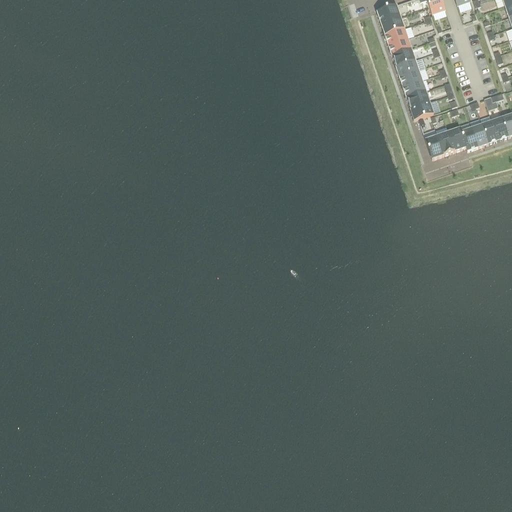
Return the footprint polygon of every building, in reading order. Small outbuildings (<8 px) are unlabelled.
[(445,13),(441,0),(426,0),(432,17),(445,13)] [(453,0),(457,9),(470,4),(468,0),(453,0)] [(381,25),(400,19),(396,8),(377,14),(381,25)] [(381,25),(384,36),(403,29),(400,19),(381,25)] [(388,47),(407,40),(403,29),(384,36),(388,47)] [(411,51),(407,40),(388,47),(392,58),(411,51)] [(415,62),(411,51),(392,58),(395,69),(415,62)] [(399,79),(418,73),(415,62),(395,69),(399,79)] [(422,84),(418,73),(399,79),(403,90),(422,84)] [(407,101),(426,95),(422,84),(403,90),(407,101)] [(410,112),(430,105),(426,95),(407,101),(410,112)] [(495,101),(494,98),(484,102),(488,113),(494,111),(492,105),(496,104),(495,101)] [(433,116),(430,105),(410,112),(414,123),(433,116)] [(508,139),(511,137),(511,118),(511,117),(508,118),(502,120),(508,139)] [(508,139),(502,120),(492,124),(498,143),(508,139)] [(481,127),(488,146),(494,144),(498,143),(492,124),(491,124),(482,127),(481,127)] [(486,147),(488,146),(481,127),(475,129),(471,131),(478,150),(486,147)] [(461,134),(460,131),(448,135),(455,154),(466,150),(461,134)] [(461,134),(466,150),(467,154),(478,150),(471,131),(461,134)] [(437,139),(443,158),(455,154),(448,135),(437,139)] [(437,139),(425,143),(432,162),(443,158),(437,139)]
